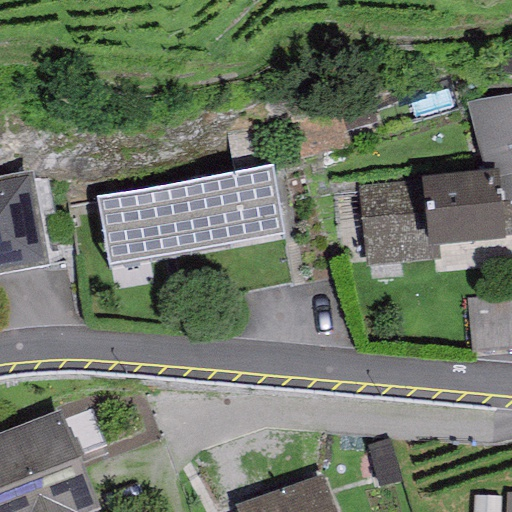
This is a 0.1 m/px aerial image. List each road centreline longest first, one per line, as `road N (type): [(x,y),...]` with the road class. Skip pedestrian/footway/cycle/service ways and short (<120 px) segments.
road 1 (residential): [(511,391),(92,352),(0,355)]
road 2 (unknown): [(511,399),(504,413),(464,422),(359,411),(210,410),(182,432),(161,481),(167,511)]
